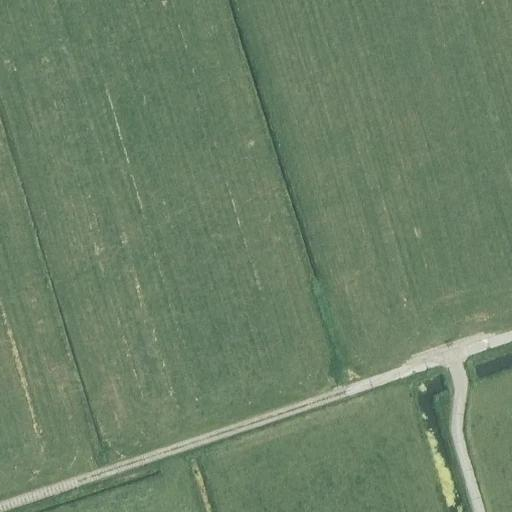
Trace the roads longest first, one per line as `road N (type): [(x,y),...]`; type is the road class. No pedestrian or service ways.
road 1 (track): [(449,358),(0,506)]
road 2 (track): [(477,511),(459,448),(460,401),(449,358)]
